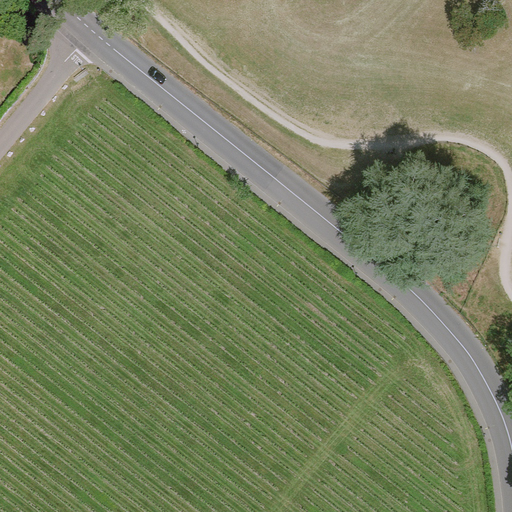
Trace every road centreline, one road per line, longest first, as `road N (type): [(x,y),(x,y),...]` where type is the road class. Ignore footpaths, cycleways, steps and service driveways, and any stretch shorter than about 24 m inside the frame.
road 1 (tertiary): [(511,447),(472,358),(404,283),(90,31)]
road 2 (residential): [(90,31),(0,143)]
